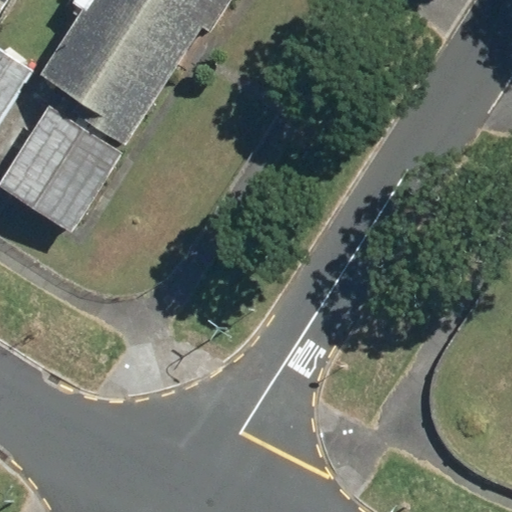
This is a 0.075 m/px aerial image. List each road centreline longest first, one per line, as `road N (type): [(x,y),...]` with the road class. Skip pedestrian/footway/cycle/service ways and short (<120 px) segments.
road 1 (residential): [(511,17),(196,502)]
road 2 (residential): [(196,502),(0,398)]
